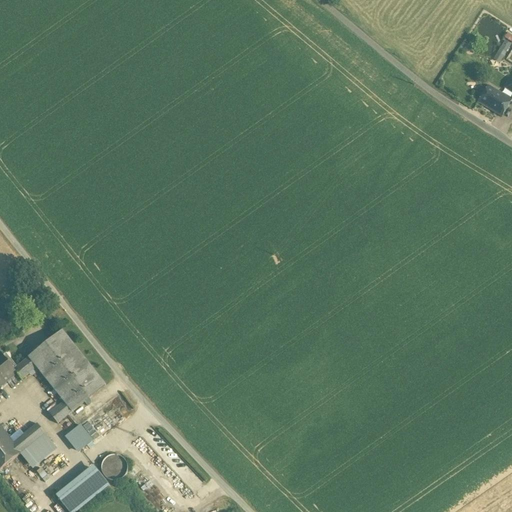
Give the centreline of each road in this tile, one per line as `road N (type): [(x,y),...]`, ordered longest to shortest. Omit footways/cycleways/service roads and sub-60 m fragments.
road 1 (unclassified): [(249,511),(150,413),(0,226)]
road 2 (unclassified): [(323,0),(430,91),(511,143)]
